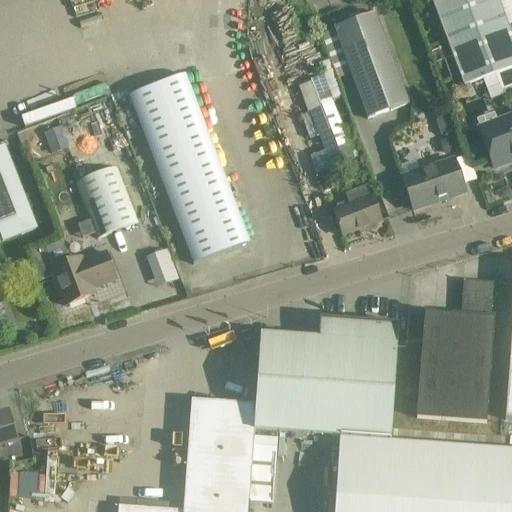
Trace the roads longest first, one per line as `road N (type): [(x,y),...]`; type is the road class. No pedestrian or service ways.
road 1 (unclassified): [(0,376),(511,228)]
road 2 (unknown): [(95,495),(132,487),(148,467),(187,322)]
